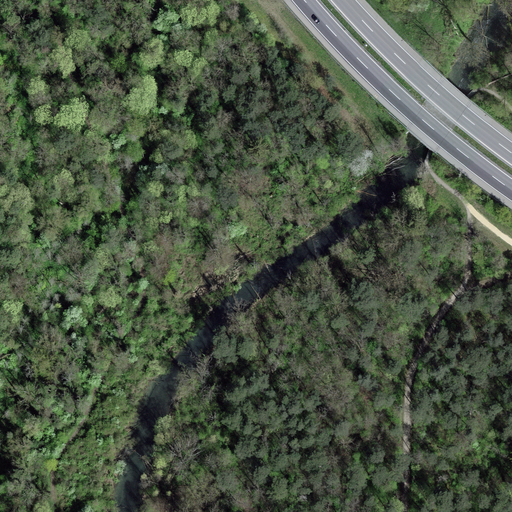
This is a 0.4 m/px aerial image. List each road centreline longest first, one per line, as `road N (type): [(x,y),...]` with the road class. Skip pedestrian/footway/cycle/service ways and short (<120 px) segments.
road 1 (motorway): [(302,0),(444,139),(511,191)]
road 2 (track): [(402,511),(409,373),(463,289)]
road 3 (motorway): [(511,154),(341,0)]
